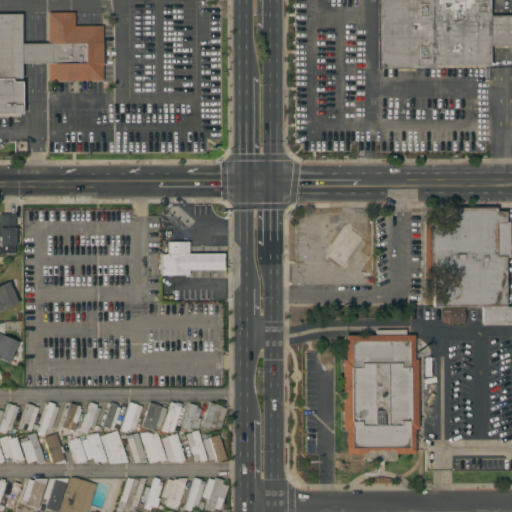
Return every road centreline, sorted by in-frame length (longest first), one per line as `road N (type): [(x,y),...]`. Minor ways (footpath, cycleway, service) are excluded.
road 1 (primary): [(274,506),(273,186)]
road 2 (tertiary): [(0,187),(241,186)]
road 3 (tertiary): [(273,186),(511,185)]
road 4 (residential): [(511,502),(274,506)]
road 5 (primary): [(273,186),(273,27)]
